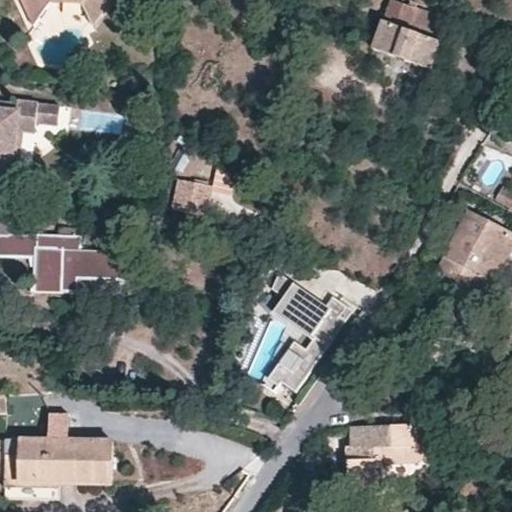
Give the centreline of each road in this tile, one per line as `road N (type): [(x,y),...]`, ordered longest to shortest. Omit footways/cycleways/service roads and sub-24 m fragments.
road 1 (residential): [(479,137),(420,248),(354,334),(354,361),(251,511)]
road 2 (unknown): [(310,426),(144,328),(0,305)]
